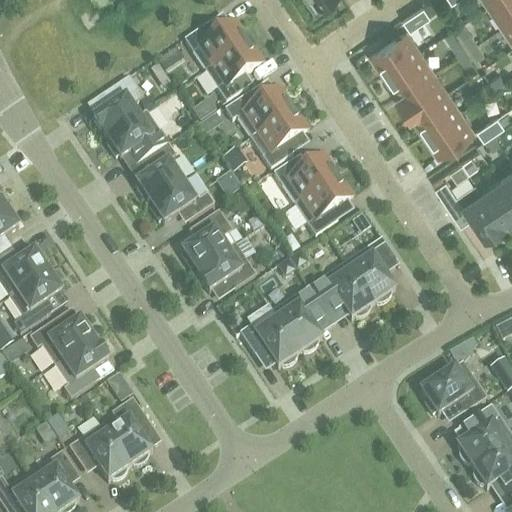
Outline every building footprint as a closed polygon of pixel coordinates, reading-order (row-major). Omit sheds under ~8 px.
[(306,0),(315,13),(327,5),(324,1),(326,0),(306,0)] [(511,0),(498,0),(488,7),(501,27),(511,19),(511,0)] [(430,17),(423,6),(403,20),(409,31),(430,17)] [(511,19),(501,27),(511,42),(511,19)] [(205,74),(247,47),(240,37),(243,35),(236,24),(214,39),(206,28),(184,43),(205,74)] [(384,77),(419,53),(406,32),(370,56),(384,77)] [(470,48),(476,44),(470,34),(463,38),(470,48)] [(458,56),(464,51),(458,42),(451,46),(458,56)] [(483,54),(476,44),(470,48),(476,59),(483,54)] [(247,47),(205,74),(226,106),(248,91),(241,80),(263,65),(256,54),(252,56),(247,47)] [(472,62),(464,51),(458,56),(465,66),(472,62)] [(432,72),(419,53),(384,77),(397,96),(432,72)] [(432,72),(397,96),(395,97),(409,118),(411,117),(446,93),(432,72)] [(499,76),(490,83),(494,90),(504,83),(499,76)] [(138,120),(139,121),(143,118),(135,107),(143,101),(129,80),(103,97),(111,109),(92,121),(101,135),(102,134),(107,141),(138,120)] [(494,90),(490,83),(479,90),(484,97),(494,90)] [(250,141),(291,113),(285,104),(288,102),(280,91),(258,106),(251,95),(225,112),(232,123),(236,121),(250,141)] [(446,93),(411,117),(424,137),(459,113),(446,93)] [(291,113),(250,141),(270,172),(293,157),(286,147),(308,132),(300,121),(297,123),(291,113)] [(459,113),(424,137),(438,157),(473,133),(459,113)] [(143,118),(139,121),(138,120),(107,141),(110,145),(107,147),(116,160),(118,158),(121,162),(129,157),(136,168),(146,162),(168,147),(160,135),(147,116),(143,118)] [(483,141),(494,134),(504,127),(497,117),(476,131),(483,141)] [(500,145),(493,136),(485,141),(491,151),(500,145)] [(168,147),(146,162),(154,173),(136,185),(139,189),(136,191),(145,203),(147,202),(150,206),(185,182),(172,162),(176,159),(168,147)] [(477,168),(471,157),(462,163),(469,174),(477,168)] [(294,208),(336,180),(330,171),(333,169),(325,158),(303,173),(296,162),(273,177),(294,208)] [(511,171),(499,181),(511,200),(511,171)] [(342,189),(336,180),(294,208),(315,239),(337,224),(330,214),(353,199),(345,187),(342,189)] [(460,202),(445,181),(435,188),(449,209),(460,202)] [(511,200),(499,181),(481,193),(502,225),(503,224),(501,221),(511,214),(511,200)] [(199,202),(185,182),(150,206),(153,210),(150,212),(159,224),(161,223),(164,226),(182,214),(189,225),(214,208),(207,197),(199,202)] [(502,225),(481,193),(463,205),(484,237),(502,225)] [(0,212),(0,259),(8,254),(0,242),(18,230),(16,227),(18,225),(10,212),(7,214),(4,210),(0,212)] [(231,251),(231,250),(224,240),(232,234),(218,214),(193,231),(200,242),(182,254),(185,257),(182,259),(190,272),(193,270),(196,274),(231,251)] [(382,242),(345,266),(373,308),(395,293),(394,292),(382,274),(397,264),(382,242)] [(231,251),(196,274),(201,281),(200,282),(209,295),(227,283),(234,293),(256,279),(235,247),(231,250),(231,251)] [(16,266),(8,254),(0,259),(0,288),(8,301),(47,274),(45,270),(47,268),(39,256),(36,258),(34,254),(16,266)] [(367,316),(370,310),(373,308),(345,266),(313,288),(308,290),(329,321),(344,311),(350,321),(351,323),(355,320),(361,320),(367,316)] [(47,274),(8,301),(29,331),(50,317),(43,307),(61,295),(59,291),(61,289),(53,277),(50,278),(47,274)] [(304,293),(272,315),(300,357),(302,355),(309,355),(315,351),(318,344),(322,342),(321,341),(320,341),(314,331),(329,321),(308,290),(304,293)] [(300,357),(272,315),(239,336),(255,359),(265,352),(277,370),(278,372),(300,357)] [(54,369),(93,343),(91,338),(93,337),(85,324),(82,326),(79,322),(62,334),(55,324),(29,341),(37,352),(41,350),(54,369)] [(93,343),(54,369),(67,389),(63,392),(71,403),(96,386),(89,375),(108,363),(99,349),(98,350),(93,343)] [(435,415),(438,419),(457,406),(464,417),(486,402),(462,366),(437,383),(435,380),(423,388),(425,391),(421,394),(428,404),(425,406),(432,417),(435,415)] [(510,392),(511,390),(511,374),(511,372),(501,379),(510,392)] [(119,428),(108,436),(107,436),(130,470),(152,456),(151,454),(150,454),(138,437),(150,429),(132,402),(111,416),(119,428)] [(463,465),(469,469),(470,468),(472,470),(511,443),(511,440),(492,410),(470,425),(459,432),(466,443),(458,447),(457,448),(459,452),(458,452),(459,459),(463,465)] [(0,420),(0,454),(19,442),(7,424),(1,423),(0,420)] [(107,436),(108,436),(102,428),(69,450),(84,473),(95,465),(107,483),(107,484),(108,485),(130,470),(107,436)] [(476,486),(483,489),(484,489),(486,492),(488,491),(496,486),(505,501),(511,495),(511,443),(472,470),(473,473),(472,474),(473,481),(476,486)] [(29,477),(51,511),(67,511),(79,504),(78,503),(77,503),(65,485),(77,478),(62,455),(29,477)] [(51,511),(29,477),(8,491),(1,481),(0,481),(0,506),(3,511),(51,511)]
